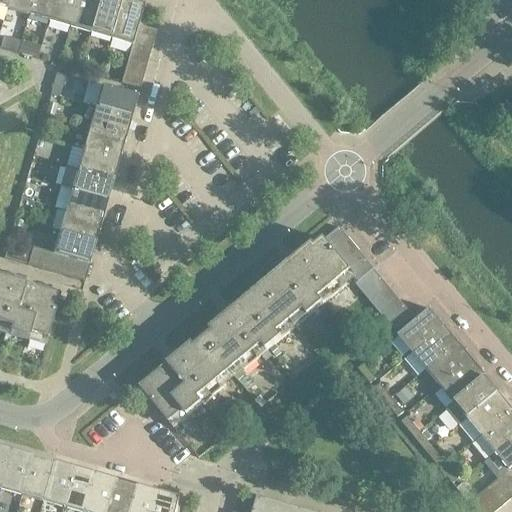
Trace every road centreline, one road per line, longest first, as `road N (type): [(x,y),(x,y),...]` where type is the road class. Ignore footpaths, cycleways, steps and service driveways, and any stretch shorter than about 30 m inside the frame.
road 1 (residential): [(157,329),(114,272),(114,255),(188,0)]
road 2 (residential): [(511,375),(344,177)]
road 3 (residential): [(344,177),(157,329)]
road 4 (residential): [(344,177),(204,0)]
road 5 (residential): [(157,329),(41,420),(0,410)]
road 6 (residential): [(374,148),(511,38)]
